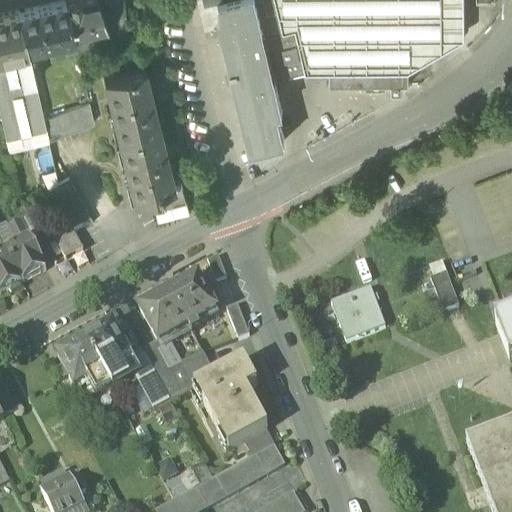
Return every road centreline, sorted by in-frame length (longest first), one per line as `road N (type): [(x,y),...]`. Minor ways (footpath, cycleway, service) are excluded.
road 1 (residential): [(511,36),(440,104),(233,216)]
road 2 (residential): [(343,511),(233,216)]
road 3 (residential): [(233,216),(0,351)]
road 4 (residential): [(233,216),(177,19)]
